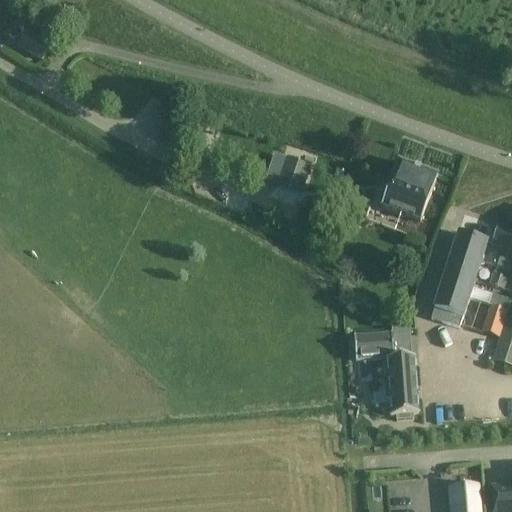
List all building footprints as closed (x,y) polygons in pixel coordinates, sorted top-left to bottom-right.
[(26,33),(17,47),(42,63),(51,48),(26,33)] [(286,162),(279,188),(301,194),(309,170),(286,162)] [(437,178),(398,164),(381,208),(420,223),(437,178)] [(493,243),(503,246),(498,262),(511,266),(511,263),(511,231),(498,227),(493,243)] [(452,255),(481,264),(487,244),(458,235),(452,255)] [(452,255),(446,273),(475,283),(481,264),(452,255)] [(446,273),(440,292),(469,302),(469,301),(488,307),(491,298),(472,292),(475,283),(446,273)] [(489,289),(504,293),(507,280),(493,276),(489,289)] [(469,302),(440,292),(430,321),(460,331),(469,302)] [(507,314),(490,309),(486,322),(482,336),(499,341),(503,327),(507,314)] [(498,343),(498,344),(493,362),(511,368),(511,329),(503,327),(499,341),(498,343)] [(394,426),(419,425),(416,370),(400,370),(400,352),(369,352),(369,362),(369,369),(369,370),(391,370),(394,426)] [(479,511),(477,488),(449,490),(451,511),(479,511)] [(511,511),(511,488),(492,490),(494,511),(511,511)]
